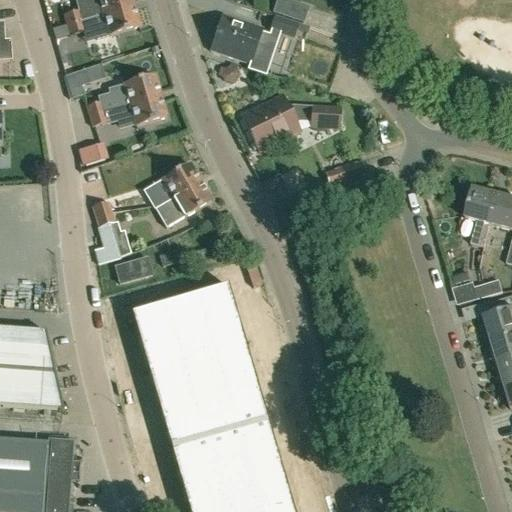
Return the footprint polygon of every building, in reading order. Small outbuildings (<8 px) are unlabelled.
[(89,20),(104,16),(135,7),(132,0),(77,0),(76,0),(79,12),(64,16),(67,27),(83,22),(89,20)] [(303,24),(309,9),(283,0),(276,0),(272,13),(303,24)] [(111,37),(141,28),(135,7),(104,16),(111,37)] [(223,16),(211,52),(249,65),(251,66),(251,64),(263,30),(223,16)] [(294,42),(299,25),(274,17),(269,33),(294,42)] [(70,36),(86,32),(83,22),(67,27),(70,36)] [(0,24),(0,63),(11,63),(10,43),(4,43),(3,25),(0,24)] [(66,78),(70,91),(106,80),(102,66),(66,78)] [(232,84),(238,79),(237,71),(229,69),(223,74),(224,81),(232,84)] [(106,113),(106,114),(130,107),(161,98),(154,76),(124,85),(111,89),(112,92),(101,96),(103,103),(106,113)] [(289,110),(283,97),(269,104),(276,117),(275,117),(277,122),(269,127),(278,145),(301,134),(297,125),(300,123),(311,124),(310,130),(338,131),(340,111),(292,109),(289,110)] [(130,107),(106,114),(109,123),(118,120),(121,128),(135,123),(136,127),(167,118),(161,98),(130,107)] [(89,118),(106,113),(103,103),(85,108),(89,118)] [(259,155),(278,145),(269,127),(277,122),(275,117),(276,117),(269,104),(241,118),(259,155)] [(92,129),(109,123),(106,114),(106,113),(89,118),(92,129)] [(131,161),(152,156),(149,143),(128,148),(131,161)] [(127,168),(133,178),(165,162),(160,152),(127,168)] [(338,186),(366,177),(362,162),(334,171),(338,186)] [(153,208),(164,206),(201,185),(190,165),(163,181),(169,191),(150,202),(153,208)] [(272,206),(273,206),(290,198),(279,176),(261,184),(266,194),(272,206)] [(186,219),(212,203),(201,185),(164,206),(153,208),(155,210),(154,210),(166,230),(186,218),(186,219)] [(476,223),(470,246),(484,249),(490,227),(498,197),(473,190),(465,220),(476,223)] [(511,232),(511,200),(498,197),(490,227),(511,232)] [(97,218),(114,213),(129,211),(125,198),(111,203),(94,208),(97,218)] [(121,261),(120,259),(130,254),(124,233),(120,234),(117,224),(116,224),(113,215),(129,212),(129,211),(114,213),(97,218),(100,228),(97,229),(103,249),(94,251),(98,266),(121,261)] [(163,268),(184,262),(181,252),(160,258),(163,268)] [(121,285),(153,276),(148,259),(116,268),(121,285)] [(478,302),(503,295),(499,282),(474,290),(478,302)] [(293,511),(228,286),(131,315),(188,511),(293,511)] [(511,298),(491,304),(494,315),(483,319),(490,341),(511,334),(511,298)] [(0,405),(61,410),(44,333),(0,328),(0,405)] [(497,365),(511,359),(511,334),(490,341),(497,365)] [(511,359),(497,365),(503,387),(511,384),(511,359)] [(511,384),(503,387),(511,411),(511,410),(511,384)] [(288,388),(269,391),(271,405),(290,401),(288,388)] [(277,423),(296,419),(293,405),(274,409),(277,423)] [(49,444),(0,440),(0,511),(66,511),(72,444),(49,443),(49,444)]
